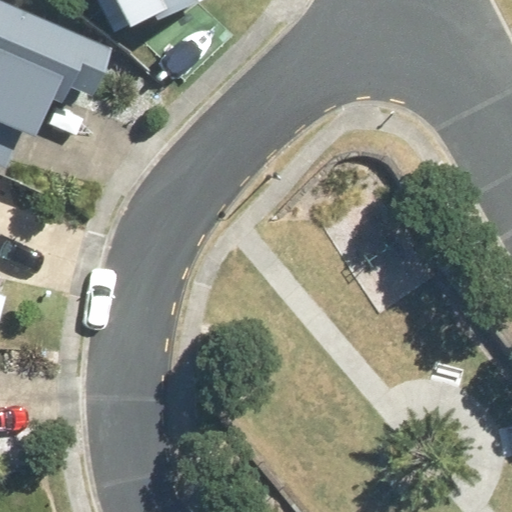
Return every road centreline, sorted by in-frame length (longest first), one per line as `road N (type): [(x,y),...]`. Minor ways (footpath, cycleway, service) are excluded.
road 1 (residential): [(146,511),(129,440),(127,364),(139,282),(171,207),(282,80),(416,0)]
road 2 (residential): [(511,147),(420,0)]
